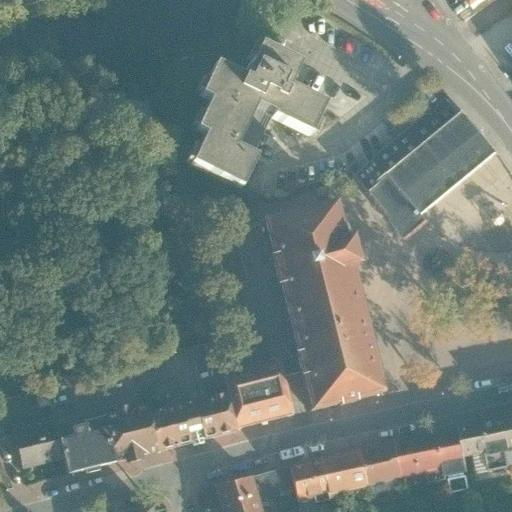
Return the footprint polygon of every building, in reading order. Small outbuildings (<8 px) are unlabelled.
[(468,0),(475,8),(486,0),(468,0)] [(201,133),(186,164),(237,189),(253,158),(230,148),(252,104),(271,113),(270,116),(308,134),(324,102),(287,85),(298,61),(257,40),(240,75),(211,61),(196,93),(206,97),(191,128),(201,133)] [(424,212),(497,152),(463,111),(460,114),(447,99),(354,175),(407,243),(432,220),(424,212)] [(257,212),(300,379),(304,391),(309,411),(386,391),(351,258),(359,255),(352,225),(343,227),(334,192),(257,212)] [(214,365),(209,345),(193,349),(198,369),(214,365)] [(287,395),(304,391),(300,379),(286,382),(280,360),(221,374),(226,391),(236,432),(294,417),(287,395)] [(164,380),(161,368),(141,373),(144,384),(164,380)] [(158,452),(236,432),(226,391),(148,410),(158,452)] [(115,462),(158,452),(148,410),(146,403),(103,414),(105,426),(115,462)] [(511,418),(462,428),(467,456),(511,446),(511,418)] [(71,473),(115,462),(105,426),(86,431),(84,421),(69,425),(72,435),(61,437),(68,463),(71,473)] [(35,472),(68,463),(61,437),(57,423),(24,432),(35,472)] [(467,456),(462,428),(398,443),(405,476),(446,468),(447,475),(470,471),(467,456)] [(405,476),(398,443),(359,451),(367,484),(405,476)] [(367,484),(359,451),(320,460),(327,489),(328,493),(367,484)] [(327,489),(320,460),(289,467),(295,492),(297,499),(322,493),(321,490),(327,489)] [(289,467),(251,476),(258,499),(266,499),(295,492),(289,467)] [(213,487),(221,511),(261,511),(258,499),(251,476),(213,487)]
